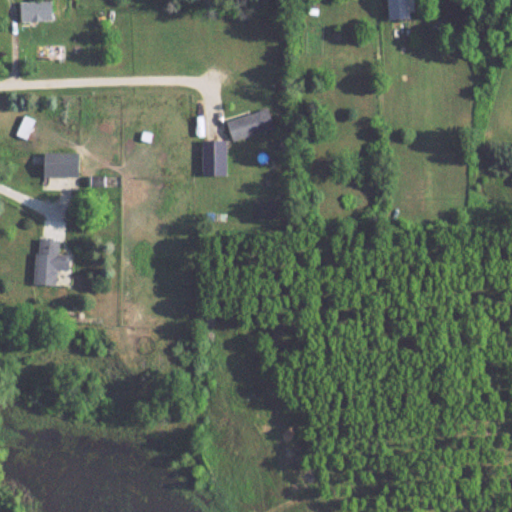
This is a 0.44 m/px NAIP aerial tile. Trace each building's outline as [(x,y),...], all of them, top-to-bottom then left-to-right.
[(54,1),(21,1),(21,20),(54,20),(54,1)] [(234,140),(276,128),(271,109),(228,121),(234,140)] [(29,139),(37,120),(27,116),(18,134),(29,139)] [(85,152),(46,152),(45,176),(84,176),(85,152)] [(63,240),(41,239),(38,285),(60,286),(61,269),(73,270),(74,256),(62,255),(63,240)]
